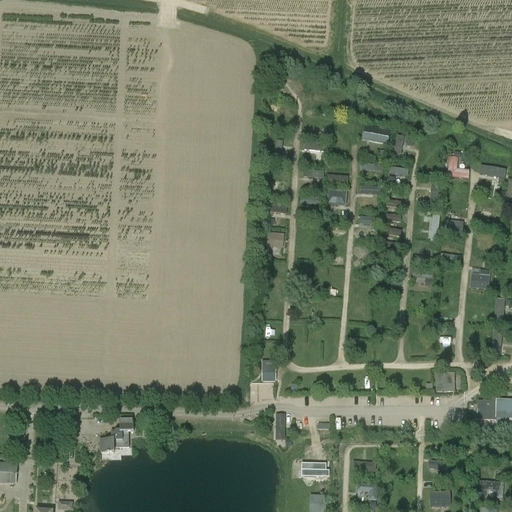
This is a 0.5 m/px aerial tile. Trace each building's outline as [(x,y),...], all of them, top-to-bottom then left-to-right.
[(364,129),(363,135),(369,136),(368,142),(378,144),(379,138),(388,140),(389,133),(364,129)] [(404,138),(397,136),(393,159),(399,160),(404,138)] [(282,142),(275,141),(273,160),(280,161),(282,142)] [(327,146),(305,143),(304,150),(326,153),(327,146)] [(449,159),(447,178),(468,180),(468,172),(456,170),(457,160),(449,159)] [(383,168),(361,165),(361,171),(382,174),(383,168)] [(506,171),(480,167),(479,175),(499,179),(498,183),(504,184),(506,171)] [(407,178),(408,171),(390,169),(389,175),(407,178)] [(323,173),(302,171),(302,178),(323,180),(323,173)] [(347,178),(327,177),(326,185),(346,186),(347,178)] [(431,181),(429,200),(435,201),(438,182),(431,181)] [(381,189),(360,188),(360,196),(381,197),(381,189)] [(267,191),(267,199),(285,200),(286,193),(267,191)] [(328,191),(327,206),(345,208),(347,193),(328,191)] [(496,212),(496,204),(480,203),(480,211),(496,212)] [(287,208),(263,206),(263,213),(286,215),(287,208)] [(463,224),(445,222),(443,236),(461,238),(463,224)] [(401,232),(385,229),(384,235),(400,238),(401,232)] [(284,236),(268,234),(266,247),(282,249),(284,236)] [(399,246),(383,243),(382,249),(398,251),(399,246)] [(461,258),(441,255),(440,263),(459,266),(461,258)] [(433,275),(413,273),(412,279),(426,280),(425,288),(432,288),(433,275)] [(471,275),(470,289),(488,291),(490,277),(471,275)] [(504,301),(495,300),(493,325),(502,326),(504,301)] [(294,335),(303,334),(303,324),(293,324),(294,335)] [(502,333),(492,332),(490,358),(500,358),(502,333)] [(419,354),(428,354),(428,343),(419,343),(419,354)] [(436,375),(436,393),(454,393),(454,375),(436,375)] [(511,419),(511,401),(496,401),(496,403),(478,402),(477,421),(495,421),(495,419),(511,419)] [(284,414),(275,414),(275,439),(283,439),(284,414)] [(114,449),(129,449),(128,433),(133,433),(133,419),(119,419),(119,431),(116,431),(111,436),(111,440),(99,440),(99,454),(114,454),(114,449)] [(375,465),(353,463),(352,472),(375,473),(375,465)] [(454,465),(428,463),(428,471),(445,472),(445,481),(453,482),(454,465)] [(16,465),(0,464),(0,484),(15,486),(16,465)] [(302,465),(301,471),(304,471),(304,478),(328,478),(329,472),(325,472),(326,465),(302,465)] [(480,483),(478,499),(484,499),(484,503),(496,504),(496,500),(502,501),(503,484),(480,483)] [(371,486),(357,485),(356,492),(369,493),(369,501),(371,501),(376,502),(377,486),(371,486)] [(450,493),(430,493),(430,508),(450,508),(450,493)] [(324,511),(325,497),(311,496),(310,511),(324,511)] [(59,502),(59,510),(73,511),(73,502),(59,502)]
